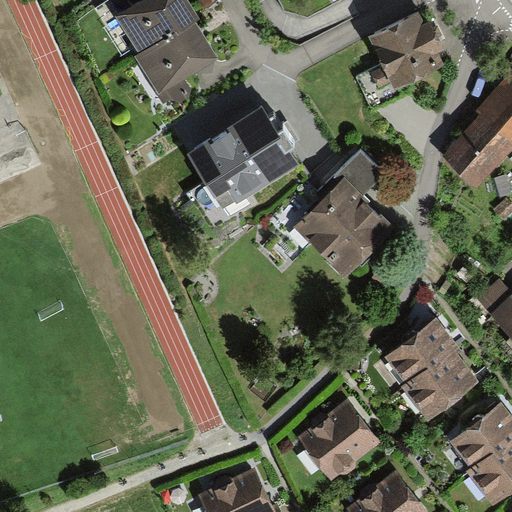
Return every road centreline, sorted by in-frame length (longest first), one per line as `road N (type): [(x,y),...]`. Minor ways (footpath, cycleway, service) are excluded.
road 1 (track): [(53,511),(258,433),(392,314),(416,271),(420,238)]
road 2 (residential): [(420,238),(447,116),(490,14),(507,0)]
